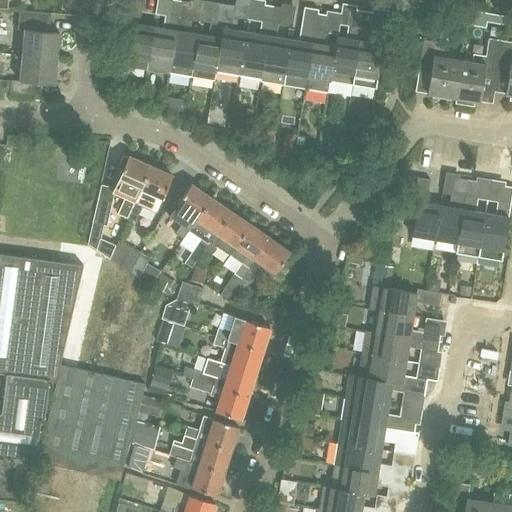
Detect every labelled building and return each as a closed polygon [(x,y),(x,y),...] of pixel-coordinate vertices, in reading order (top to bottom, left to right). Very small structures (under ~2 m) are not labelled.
[(151,25),(137,23),(140,0),(127,0),(124,22),(128,22),(121,64),(144,68),(146,59),(151,25)] [(169,0),(165,28),(151,25),(146,59),(144,68),(166,71),(167,62),(177,0),(169,0)] [(182,30),(187,0),(185,0),(177,0),(167,62),(166,71),(189,75),(190,66),(196,33),(182,30)] [(215,1),(212,21),(222,23),(215,60),(214,68),(236,72),(237,64),(243,31),(229,28),(233,4),(215,1)] [(243,31),(237,64),(236,72),(258,76),(260,67),(270,5),(261,3),(256,33),(243,31)] [(283,71),(288,38),(274,36),(279,6),(270,5),(260,67),(258,76),(258,79),(281,83),(283,71)] [(296,39),(288,38),(283,71),(281,83),(303,87),(305,75),(315,12),(316,8),(302,6),(296,39)] [(333,46),(328,79),(351,83),(363,10),(354,8),(351,26),(346,25),(345,33),(344,37),(334,35),(332,45),(333,46)] [(371,11),(363,10),(351,83),(374,86),(381,43),(372,42),(375,23),(369,23),(371,11)] [(23,29),(21,55),(56,58),(58,32),(48,31),(50,14),(19,11),(17,28),(23,29)] [(324,13),(315,12),(305,75),(303,87),(326,91),(328,79),(333,46),(332,45),(319,43),(324,13)] [(190,66),(189,75),(212,79),(214,68),(215,60),(222,23),(212,21),(210,35),(196,33),(190,66)] [(425,93),(451,97),(457,59),(433,55),(435,41),(421,38),(416,69),(428,71),(425,93)] [(470,61),(457,59),(451,97),(453,97),(453,103),(471,106),(472,101),(477,101),(483,65),(496,68),(500,40),(486,38),(483,55),(472,53),(470,61)] [(511,41),(500,40),(496,68),(507,69),(503,94),(505,94),(504,99),(511,100),(511,44),(511,42),(511,41)] [(0,79),(0,91),(39,95),(40,83),(53,84),(56,58),(21,55),(18,81),(0,79)] [(344,121),(336,120),(334,129),(343,130),(344,121)] [(283,133),(279,157),(291,159),(295,135),(283,133)] [(114,184),(111,191),(114,192),(124,197),(117,213),(120,214),(125,217),(148,165),(127,156),(126,158),(121,156),(116,167),(121,169),(116,180),(114,184)] [(170,174),(148,165),(125,217),(134,220),(141,204),(155,210),(170,174)] [(408,235),(432,239),(437,205),(423,203),(427,179),(414,177),(410,201),(414,201),(408,235)] [(447,204),(447,207),(437,205),(432,239),(454,242),(464,179),(457,178),(453,201),(447,204)] [(475,255),(477,246),(483,213),(469,210),(473,181),(464,179),(454,242),(457,243),(456,252),(475,255)] [(188,228),(209,196),(190,183),(168,215),(182,224),(175,234),(181,238),(188,228)] [(497,215),(483,213),(477,246),(475,255),(499,260),(501,250),(506,216),(511,186),(502,185),(497,215)] [(230,210),(209,196),(188,228),(201,237),(188,255),(195,260),(201,252),(230,210)] [(228,256),(234,246),(249,224),(230,210),(201,252),(208,257),(215,247),(228,256)] [(98,250),(103,224),(106,225),(107,220),(104,219),(93,217),(88,243),(98,250)] [(234,274),(240,279),(268,237),(249,224),(234,246),(228,256),(240,264),(234,274)] [(289,251),(268,237),(240,279),(247,284),(254,274),(257,276),(263,266),(273,273),(289,251)] [(128,272),(140,252),(130,247),(119,266),(128,272)] [(128,272),(137,279),(149,257),(140,252),(128,272)] [(56,380),(59,364),(82,264),(0,253),(0,373),(4,374),(0,406),(0,495),(27,499),(33,473),(39,418),(43,418),(48,379),(56,380)] [(194,265),(190,280),(203,283),(207,269),(194,265)] [(228,297),(240,279),(234,274),(220,294),(227,299),(228,297)] [(181,281),(178,292),(199,299),(203,288),(181,281)] [(367,308),(376,310),(411,315),(413,302),(436,306),(439,292),(415,288),(414,293),(370,286),(367,308)] [(196,309),(199,299),(178,292),(174,302),(196,309)] [(437,334),(408,329),(411,315),(376,310),(372,332),(435,343),(437,334)] [(214,336),(226,340),(236,343),(261,351),(269,328),(234,316),(229,332),(217,328),(214,336)] [(155,340),(166,343),(173,323),(162,319),(155,340)] [(359,353),(368,355),(403,360),(405,347),(434,352),(435,343),(372,332),(363,331),(359,353)] [(254,374),(261,351),(236,343),(226,340),(214,336),(211,345),(223,349),(219,362),(228,365),(254,374)] [(356,375),(365,377),(404,383),(402,392),(422,395),(424,378),(401,374),(403,360),(368,355),(359,353),(356,375)] [(221,388),(247,396),(254,374),(228,365),(219,362),(207,359),(202,372),(183,366),(180,375),(192,378),(199,381),(211,385),(221,388)] [(144,383),(59,364),(56,380),(38,461),(119,479),(144,383)] [(170,373),(155,368),(148,390),(163,394),(170,373)] [(388,390),(402,392),(404,383),(365,377),(356,375),(346,374),(342,397),(385,404),(388,390)] [(211,385),(199,381),(192,378),(189,387),(218,396),(214,411),(239,419),(247,396),(221,388),(211,385)] [(342,397),(339,419),(411,431),(412,423),(397,421),(398,416),(384,414),(385,404),(342,397)] [(195,439),(204,442),(230,450),(237,427),(202,416),(198,430),(185,426),(183,435),(192,438),(194,438),(195,439)] [(339,419),(335,441),(378,448),(379,439),(386,441),(391,436),(414,440),(415,432),(411,431),(339,419)] [(303,437),(312,439),(315,424),(306,422),(303,437)] [(222,473),(230,450),(204,442),(195,439),(194,438),(192,438),(188,449),(171,444),(168,455),(177,458),(197,464),(222,473)] [(405,468),(375,463),(378,448),(335,441),(331,464),(404,476),(405,468)] [(145,462),(128,458),(126,467),(142,472),(145,462)] [(197,464),(177,458),(174,467),(194,474),(190,487),(215,495),(222,473),(197,464)] [(331,464),(328,486),(337,487),(336,490),(361,494),(370,495),(372,481),(402,486),(404,476),(331,464)] [(487,511),(489,503),(465,499),(467,484),(454,482),(448,511),(487,511)] [(318,484),(314,508),(335,511),(387,511),(388,511),(359,506),(361,494),(336,490),(337,487),(328,486),(318,484)] [(162,502),(159,510),(164,511),(210,511),(214,503),(188,495),(185,503),(176,500),(174,506),(162,502)] [(511,511),(511,506),(489,503),(487,511),(511,511)]
